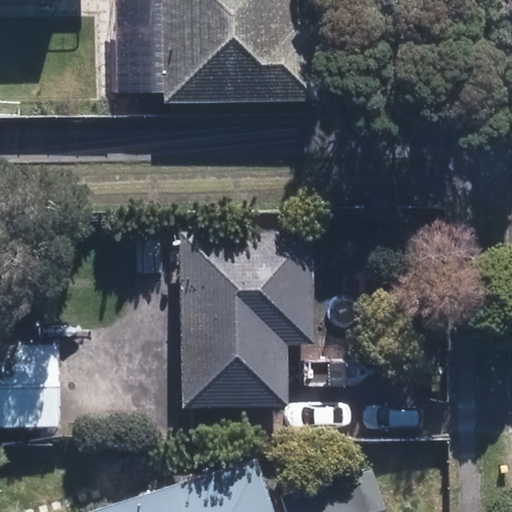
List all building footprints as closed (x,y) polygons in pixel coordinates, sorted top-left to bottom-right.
[(305,0),(174,0),(178,94),(325,89),(322,25),(306,25),(305,0)] [(319,227),(192,230),(196,396),(299,393),(297,335),(322,335),(319,227)] [(64,342),(0,342),(0,418),(65,418),(64,342)] [(101,507),(102,511),(283,511),(266,456),(101,507)] [(388,511),(374,466),(293,491),(299,511),(388,511)]
